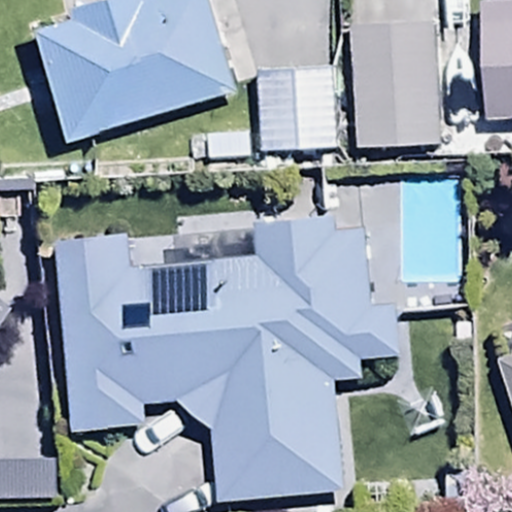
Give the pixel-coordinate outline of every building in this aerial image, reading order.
[(66,157),(237,102),(203,0),(191,0),(139,17),(135,4),(64,27),(66,34),(30,46),(66,157)] [(511,11),(485,12),(488,134),(511,133),(511,11)] [(440,36),(356,37),(358,162),(442,160),(440,36)] [(338,77),(259,81),(263,165),(342,161),(338,77)] [(133,247),(50,253),(68,445),(146,437),(144,419),(184,415),(217,444),(222,510),(351,500),(342,394),(365,392),(363,376),(407,373),(403,321),(370,323),(363,240),(343,242),(342,228),(257,234),(260,265),(135,275),(133,247)] [(0,326),(9,316),(0,308),(0,326)] [(511,370),(501,374),(511,410),(511,370)] [(12,413),(0,412),(0,463),(49,463),(49,400),(12,400),(12,413)]
